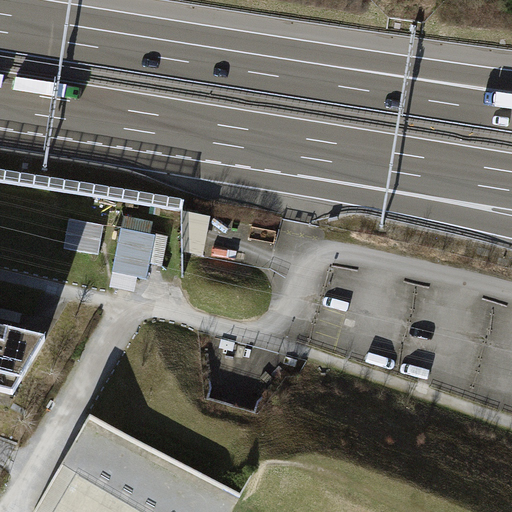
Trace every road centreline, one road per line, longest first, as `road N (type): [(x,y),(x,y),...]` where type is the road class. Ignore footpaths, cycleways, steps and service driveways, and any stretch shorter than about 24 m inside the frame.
road 1 (motorway): [(339,75),(0,21)]
road 2 (motorway): [(0,99),(302,147)]
road 3 (motorway): [(302,147),(511,227)]
road 4 (motorway): [(302,147),(511,181)]
road 5 (motorway): [(511,113),(339,75)]
road 6 (motorway): [(511,87),(339,75)]
